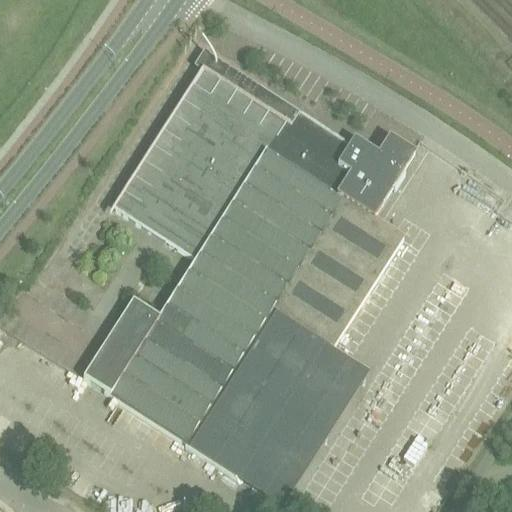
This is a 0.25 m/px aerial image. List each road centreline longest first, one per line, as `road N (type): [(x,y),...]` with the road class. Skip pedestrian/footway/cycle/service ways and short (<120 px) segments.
road 1 (unclassified): [(511,184),(330,65),(197,0)]
road 2 (primary): [(0,233),(177,0)]
road 3 (primary): [(145,0),(0,191)]
